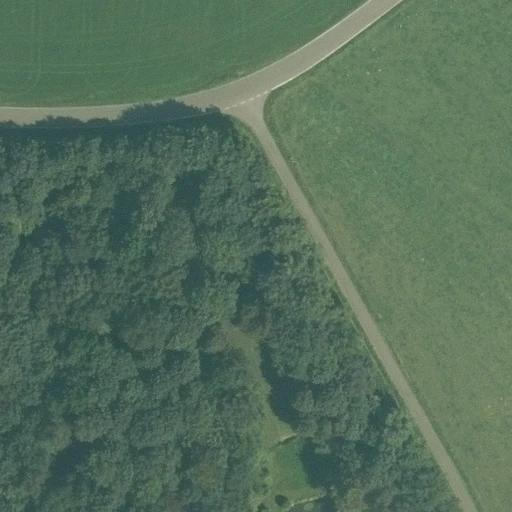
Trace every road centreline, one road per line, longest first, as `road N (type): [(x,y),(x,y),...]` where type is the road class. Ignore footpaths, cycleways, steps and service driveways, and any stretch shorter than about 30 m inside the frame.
road 1 (unclassified): [(471,511),(240,91)]
road 2 (tertiary): [(240,91),(123,114),(0,116)]
road 3 (tertiary): [(240,91),(319,50),(386,0)]
